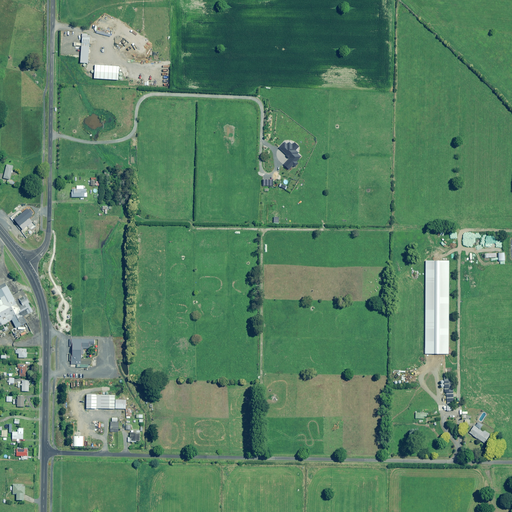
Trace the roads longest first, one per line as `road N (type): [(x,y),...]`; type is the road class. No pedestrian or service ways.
road 1 (unclassified): [(44,452),(511,462)]
road 2 (unclassified): [(26,264),(45,245),(49,224),(53,0)]
road 3 (tertiary): [(26,264),(46,326),(44,452)]
